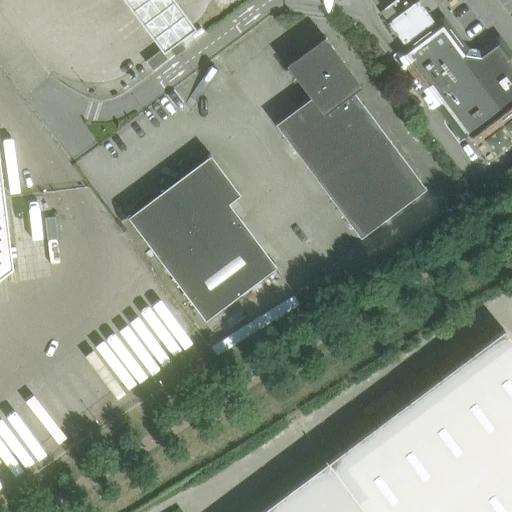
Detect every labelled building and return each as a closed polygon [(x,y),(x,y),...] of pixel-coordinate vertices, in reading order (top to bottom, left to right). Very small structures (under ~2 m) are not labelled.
[(124,0),(164,52),(170,48),(175,56),(185,48),(180,40),(196,28),(174,0),(124,0)] [(418,0),(388,23),(408,51),(406,54),(404,55),(408,61),(410,60),(429,86),(428,87),(426,88),(442,109),(443,108),(445,107),(470,140),(474,136),(511,107),(511,63),(501,48),(498,44),(472,63),(443,25),(440,27),(418,0)] [(362,86),(325,36),(286,65),(310,97),(275,124),(361,237),(426,188),(354,92),(362,86)] [(208,318),(223,306),(274,268),(274,269),(277,266),(275,263),(275,264),(244,223),(245,223),(242,220),(231,205),(229,202),(241,194),(239,191),(238,191),(213,157),(211,154),(207,156),(208,156),(164,189),(161,191),(161,192),(130,215),(130,214),(127,216),(129,220),(130,219),(203,317),(205,320),(208,318)] [(0,160),(0,278),(13,269),(0,160)] [(374,511),(511,511),(511,340),(503,329),(335,455),(333,456),(331,453),(330,454),(374,511)] [(330,454),(332,457),(327,461),(259,511),(374,511),(330,454)]
